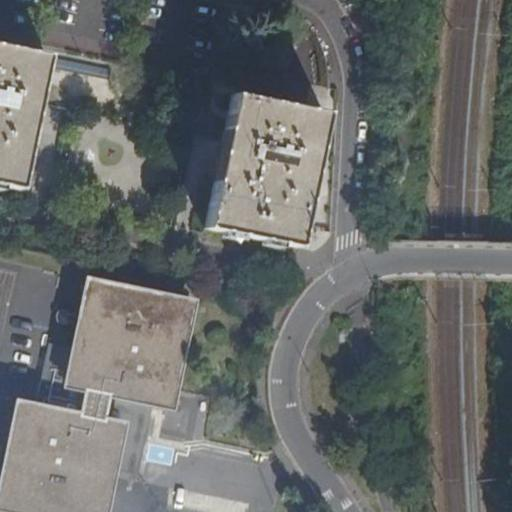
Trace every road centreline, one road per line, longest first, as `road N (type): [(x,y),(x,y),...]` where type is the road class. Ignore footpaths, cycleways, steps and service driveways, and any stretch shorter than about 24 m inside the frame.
road 1 (residential): [(353,269),(345,221),(348,58),(331,17),(310,0)]
road 2 (residential): [(343,511),(302,452),(284,407),(284,375),(308,310),(353,269)]
